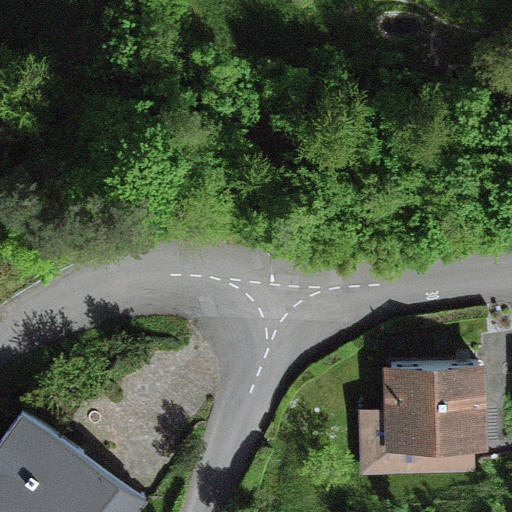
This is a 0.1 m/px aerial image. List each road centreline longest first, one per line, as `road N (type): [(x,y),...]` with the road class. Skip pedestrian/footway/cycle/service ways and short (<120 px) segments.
road 1 (residential): [(0,352),(78,304),(118,290),(218,281),(273,288)]
road 2 (residential): [(273,288),(377,296),(511,283)]
road 3 (residential): [(273,288),(245,413),(208,511)]
